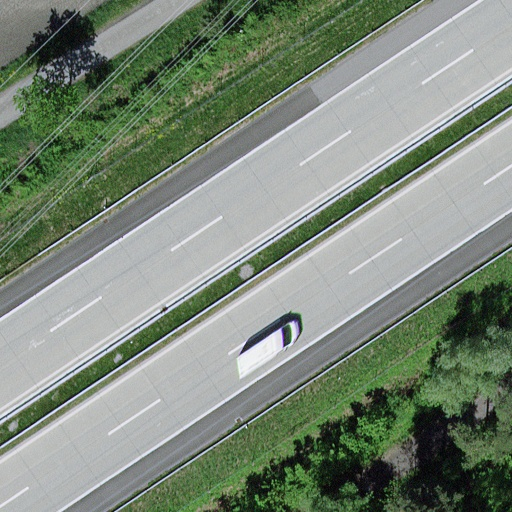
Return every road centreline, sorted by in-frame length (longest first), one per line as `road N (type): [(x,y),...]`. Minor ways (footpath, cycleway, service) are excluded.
road 1 (motorway): [(511,28),(0,372)]
road 2 (motorway): [(0,508),(511,164)]
road 3 (track): [(180,0),(0,112)]
road 4 (track): [(511,394),(336,511)]
